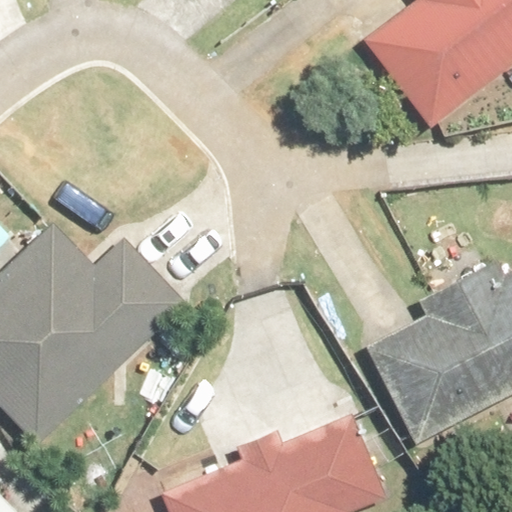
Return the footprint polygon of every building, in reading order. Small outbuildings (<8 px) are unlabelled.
[(511,0),(404,0),(406,2),(353,40),(415,126),(511,56),(511,0)] [(47,227),(0,267),(0,425),(21,449),(178,312),(109,232),(76,261),(47,227)] [(406,303),(417,324),(356,355),(404,449),(511,393),(511,275),(507,278),(497,257),(406,303)] [(220,450),(224,458),(149,489),(158,511),(343,511),(383,494),(347,408),(268,440),(265,432),(220,450)] [(0,511),(14,511),(0,497),(0,511)]
